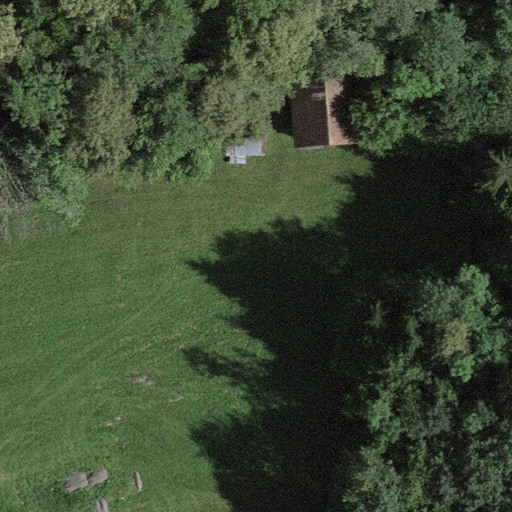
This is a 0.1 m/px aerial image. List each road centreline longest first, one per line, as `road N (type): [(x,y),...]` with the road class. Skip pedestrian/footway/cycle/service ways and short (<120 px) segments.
road 1 (track): [(313,511),(344,469),(375,450),(511,445)]
road 2 (track): [(0,210),(109,177),(157,137)]
